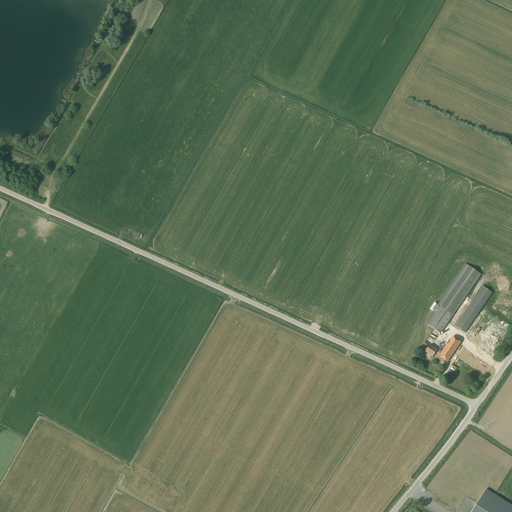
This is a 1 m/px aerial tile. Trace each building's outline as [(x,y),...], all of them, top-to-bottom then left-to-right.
[(464,263),(440,304),(435,302),(431,309),(433,310),(426,323),(441,331),(445,324),(449,326),(480,272),(464,263)] [(455,326),(465,333),(492,293),(482,286),(455,326)] [(311,293),(308,297),(310,298),(310,299),(317,304),(322,297),(325,299),(330,303),(336,295),(331,291),(327,296),(324,294),(317,289),(313,294),(311,293)] [(483,346),(486,340),(484,339),(487,335),(485,333),(493,319),(483,313),(469,338),(483,346)] [(491,332),(482,349),(493,356),(495,352),(495,351),(507,329),(494,322),(489,331),(491,332)] [(439,356),(448,362),(461,342),(452,336),(439,355),(439,356)] [(425,352),(433,357),(435,353),(439,355),(442,352),(438,349),(437,350),(430,346),(425,352)] [(493,365),(467,348),(461,359),(486,375),(493,365)] [(511,511),(511,506),(486,489),(471,511),(511,511)]
